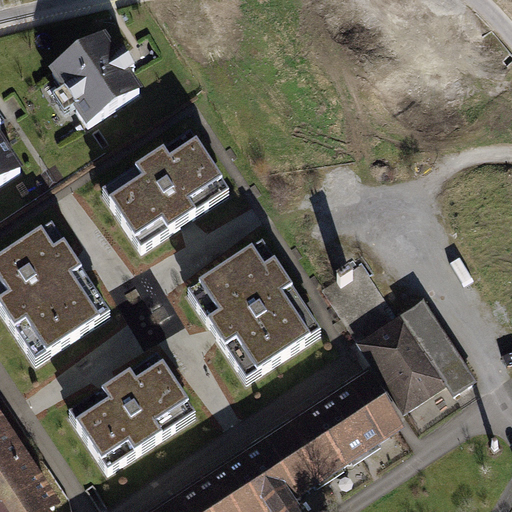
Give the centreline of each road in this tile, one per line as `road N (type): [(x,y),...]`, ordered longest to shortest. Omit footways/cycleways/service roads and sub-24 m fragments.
road 1 (unknown): [(131,511),(346,367),(346,348),(276,233)]
road 2 (unknown): [(0,235),(188,112),(204,123),(276,233)]
road 3 (unknown): [(85,511),(0,371)]
road 4 (track): [(511,152),(376,176)]
